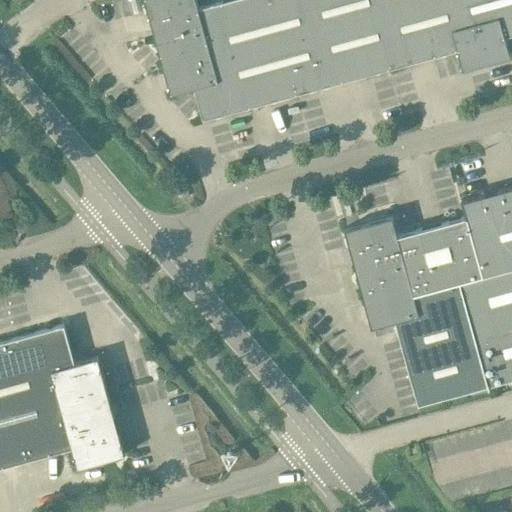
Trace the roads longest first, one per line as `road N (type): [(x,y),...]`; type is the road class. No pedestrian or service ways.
road 1 (unclassified): [(164,254),(250,188),(511,117)]
road 2 (unclassified): [(338,459),(164,254)]
road 3 (unknown): [(71,1),(189,136),(232,199)]
road 4 (unclassified): [(127,211),(0,61)]
road 5 (unclassified): [(149,511),(338,459)]
road 6 (unclassified): [(0,259),(99,233),(127,211)]
